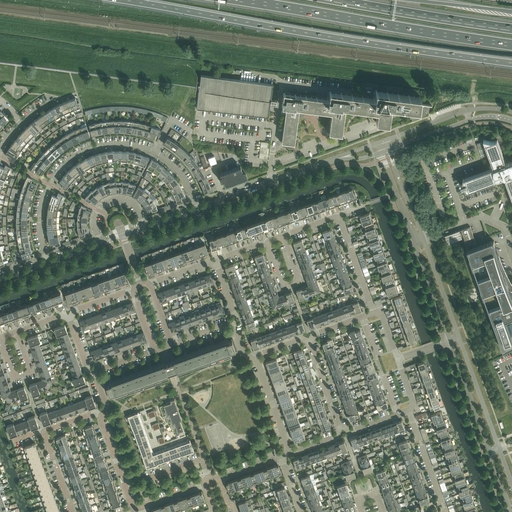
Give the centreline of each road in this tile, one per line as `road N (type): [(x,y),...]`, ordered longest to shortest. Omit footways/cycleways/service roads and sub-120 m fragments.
road 1 (motorway): [(123,0),(511,61)]
road 2 (residential): [(198,208),(185,178),(155,151),(93,146),(64,163),(44,192),(39,224),(47,262)]
road 3 (motorway): [(241,0),(511,44)]
road 4 (motorway): [(511,27),(342,0)]
road 5 (residential): [(372,313),(337,217),(283,236)]
road 6 (residential): [(198,208),(325,162)]
